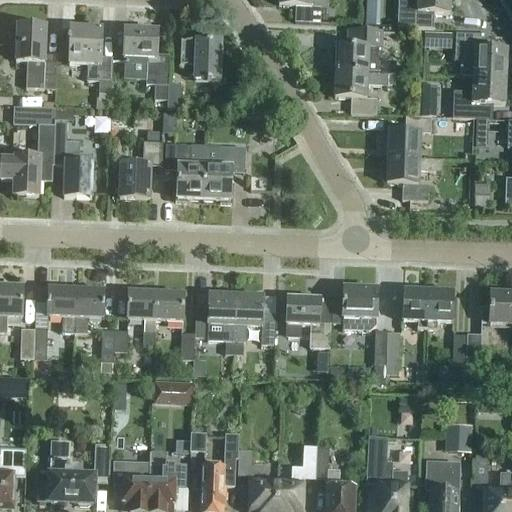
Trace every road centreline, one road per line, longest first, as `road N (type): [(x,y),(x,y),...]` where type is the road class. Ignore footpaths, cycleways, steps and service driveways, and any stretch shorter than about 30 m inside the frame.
road 1 (residential): [(355,250),(0,235)]
road 2 (residential): [(355,250),(352,206),(222,0)]
road 3 (residential): [(511,256),(355,250)]
